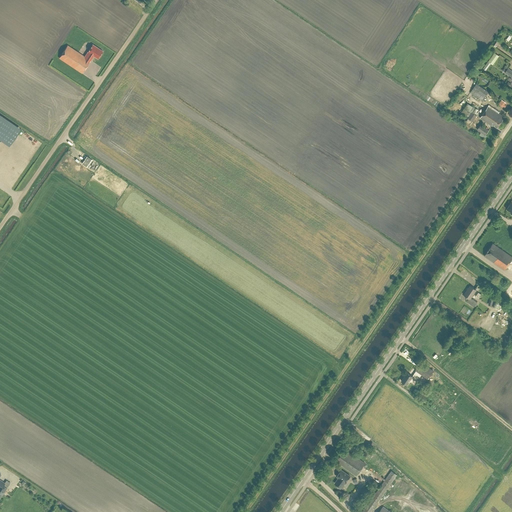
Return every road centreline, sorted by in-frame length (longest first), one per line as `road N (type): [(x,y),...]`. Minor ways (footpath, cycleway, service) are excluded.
road 1 (track): [(243,511),(501,137)]
road 2 (secondary): [(280,511),(511,175)]
road 3 (unclassified): [(0,226),(156,0)]
